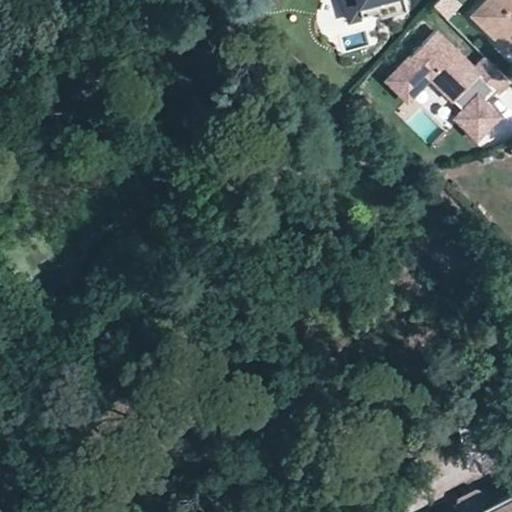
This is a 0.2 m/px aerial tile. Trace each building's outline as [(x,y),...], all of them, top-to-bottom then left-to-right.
[(339,0),(343,12),(372,5),(375,17),(376,22),(402,16),(398,0),(339,0)] [(511,0),(482,0),(475,8),(511,44),(511,0)] [(375,17),(372,5),(343,12),(346,24),(375,17)] [(501,75),(484,58),(474,68),(435,29),(381,83),(403,106),(427,82),(448,103),(475,76),(487,89),(501,75)] [(494,117),(473,98),(451,121),(472,141),(494,117)] [(511,511),(511,491),(469,511),(511,511)]
